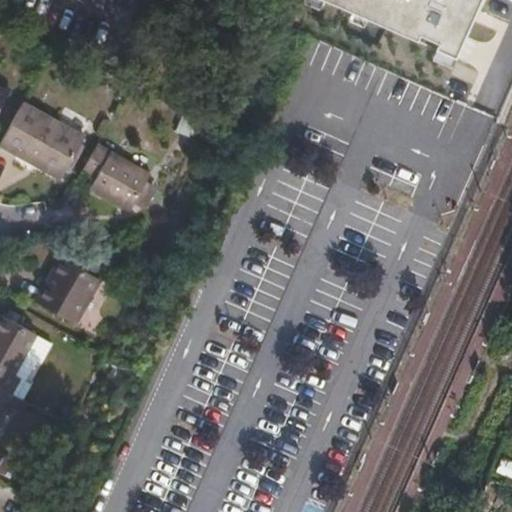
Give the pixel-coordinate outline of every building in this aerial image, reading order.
[(334,0),(409,33),(428,41),(439,46),(457,3),(458,0),(334,0)] [(60,171),(82,133),(19,98),(0,131),(0,142),(31,161),(33,157),(60,171)] [(146,169),(92,139),(77,164),(91,172),(85,183),(125,206),(130,196),(141,177),(146,169)] [(140,202),(151,182),(141,177),(130,196),(140,202)] [(52,283),(67,257),(62,254),(47,280),(52,283)] [(76,322),(102,278),(67,257),(52,283),(47,280),(36,299),(76,322)] [(39,364),(52,342),(5,314),(0,321),(0,386),(12,394),(22,378),(15,374),(25,356),(35,361),(39,364)] [(15,396),(35,361),(25,356),(15,374),(22,378),(12,394),(15,396)] [(14,414),(22,400),(15,396),(12,394),(0,386),(0,417),(5,409),(14,414)]
